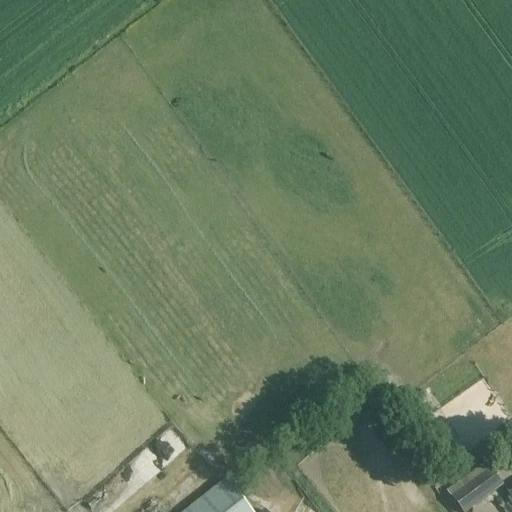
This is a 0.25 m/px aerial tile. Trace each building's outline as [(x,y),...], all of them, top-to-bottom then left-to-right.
[(511,414),(496,395),(490,400),(481,388),(459,406),(484,436),(511,414)] [(91,511),(109,511),(188,442),(171,423),(83,502),(91,511)] [(469,468),(440,429),(422,443),(451,482),(469,468)] [(492,470),(469,486),(451,499),(460,511),(468,511),(504,486),(492,470)] [(251,511),(226,480),(186,511),(251,511)]
